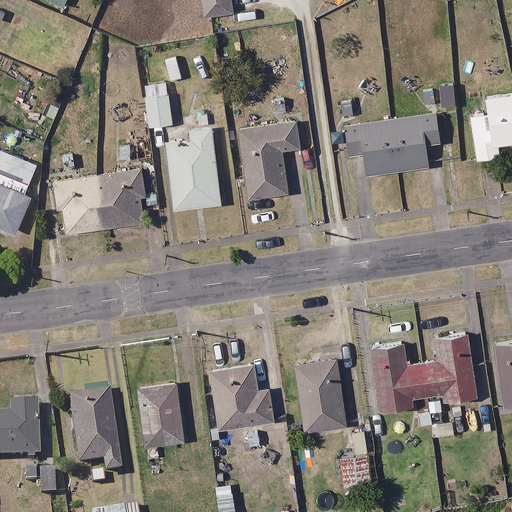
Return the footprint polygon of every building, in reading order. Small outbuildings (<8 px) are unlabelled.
[(203,0),(205,12),(233,8),(232,0),(203,0)] [(511,82),(485,87),(488,108),(470,111),(477,156),(501,152),(498,135),(511,132),(511,82)] [(173,120),(170,90),(147,92),(150,122),(173,120)] [(442,137),(437,106),(343,121),(348,150),(363,148),(367,170),(429,160),(425,139),(442,137)] [(295,113),(275,116),(276,122),(240,127),(250,193),(289,188),(283,146),(299,143),(295,113)] [(221,199),(212,122),(165,127),(174,205),(221,199)] [(75,141),(63,142),(64,165),(76,164),(75,141)] [(38,161),(2,147),(0,151),(0,222),(16,229),(31,192),(26,190),(38,161)] [(144,217),(136,164),(58,175),(66,229),(144,217)] [(476,391),(467,328),(439,332),(442,355),(407,360),(404,337),(375,342),(384,404),(414,400),(413,392),(444,388),(445,395),(476,391)] [(511,336),(499,338),(507,401),(511,400),(511,336)] [(349,419),(339,345),(296,351),(306,425),(349,419)] [(259,385),(255,358),(211,365),(221,424),(277,415),(272,383),(259,385)] [(140,382),(150,457),(163,455),(160,439),(185,435),(177,377),(140,382)] [(105,456),(106,463),(90,466),(93,481),(109,478),(107,469),(126,465),(112,385),(70,393),(81,460),(105,456)] [(0,453),(38,452),(37,399),(14,400),(14,411),(0,411),(0,453)] [(264,425),(245,428),(248,446),(267,443),(264,425)] [(57,490),(56,464),(41,464),(41,490),(57,490)] [(139,511),(138,502),(92,508),(92,511),(139,511)]
